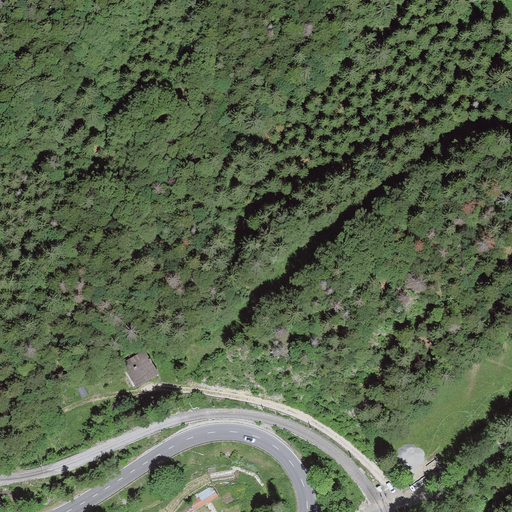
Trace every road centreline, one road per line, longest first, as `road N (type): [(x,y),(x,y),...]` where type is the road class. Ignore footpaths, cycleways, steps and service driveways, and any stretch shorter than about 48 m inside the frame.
road 1 (secondary): [(307,511),(288,458),(235,431),(181,441),(67,511)]
road 2 (residential): [(511,439),(455,489),(373,511)]
